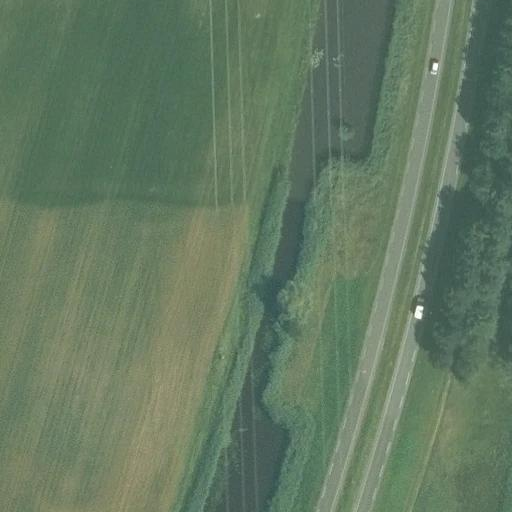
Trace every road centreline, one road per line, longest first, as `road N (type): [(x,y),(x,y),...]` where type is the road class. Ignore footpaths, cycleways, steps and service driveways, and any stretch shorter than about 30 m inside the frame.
road 1 (primary): [(445,0),(399,240),(325,511)]
road 2 (primary): [(363,511),(425,289),(482,0)]
